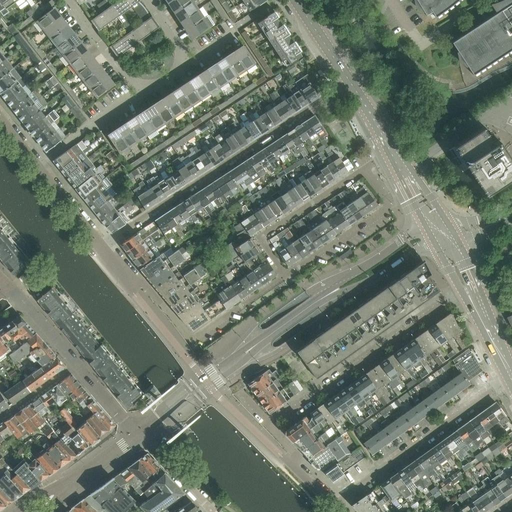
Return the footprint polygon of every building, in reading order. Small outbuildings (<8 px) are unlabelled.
[(15,3),(12,0),(0,0),(0,11),(3,16),(3,15),(8,12),(6,9),(15,3)] [(51,0),(44,6),(46,9),(56,2),(54,0),(51,0)] [(140,0),(119,0),(112,5),(119,15),(121,14),(131,7),(143,23),(150,18),(149,15),(148,14),(147,12),(146,10),(144,8),(142,5),(140,3),(138,2),(140,0)] [(192,0),(172,0),(169,3),(169,2),(175,11),(192,0)] [(181,20),(181,21),(198,9),(192,0),(175,11),(181,20)] [(214,0),(211,0),(210,1),(216,10),(220,8),(214,0)] [(246,0),(244,2),(250,11),(265,0),(246,0)] [(511,0),(419,0),(423,5),(420,7),(423,11),(426,16),(426,15),(424,11),(429,8),(435,17),(442,13),(447,9),(453,4),(458,0),(498,0),(499,3),(492,5),(497,12),(451,42),(458,52),(460,50),(469,64),(467,65),(473,75),(511,49),(511,0)] [(225,2),(221,4),(227,13),(230,10),(225,2)] [(121,14),(119,15),(112,5),(93,19),(100,29),(117,17),(123,25),(127,22),(121,14)] [(44,6),(35,13),(38,16),(46,9),(44,6)] [(52,8),(36,21),(43,30),(59,17),(52,8)] [(220,8),(216,10),(223,19),(226,17),(220,8)] [(198,9),(181,21),(181,20),(187,29),(204,18),(198,9)] [(230,10),(227,13),(233,22),(236,19),(230,10)] [(274,12),(258,23),(263,32),(279,21),(276,18),(278,17),(274,12)] [(35,13),(27,19),(29,23),(38,16),(35,13)] [(193,38),(193,39),(214,25),(208,15),(204,18),(187,29),(193,38)] [(59,17),(43,30),(50,38),(66,26),(59,17)] [(143,23),(131,31),(138,41),(140,40),(158,27),(151,17),(150,18),(143,23)] [(27,19),(18,26),(21,29),(29,23),(27,19)] [(279,21),(263,32),(269,40),(286,29),(283,24),(281,25),(279,21)] [(133,30),(127,22),(123,25),(129,33),(133,30)] [(13,26),(8,30),(14,37),(18,33),(13,26)] [(66,26),(50,38),(57,47),(73,34),(66,26)] [(288,35),(289,34),(286,29),(269,40),(275,49),(290,38),(288,35)] [(25,30),(21,33),(28,42),(31,39),(25,30)] [(131,31),(112,45),(119,55),(136,43),(142,51),(146,48),(140,40),(138,41),(131,31)] [(244,31),(241,34),(247,43),(250,40),(244,31)] [(14,37),(13,37),(17,42),(22,38),(18,33),(14,37)] [(73,34),(57,47),(63,55),(79,43),(73,34)] [(290,38),(275,49),(280,57),(297,46),(294,41),(293,42),(290,38)] [(31,39),(28,42),(35,50),(38,48),(31,39)] [(250,40),(247,43),(252,51),(256,49),(250,40)] [(26,43),(20,47),(28,56),(29,55),(32,53),(33,52),(26,43)] [(79,43),(63,55),(70,64),(86,51),(79,43)] [(299,52),(300,51),(297,46),(280,57),(286,66),(302,56),(299,52)] [(235,53),(246,70),(255,64),(244,47),(235,53)] [(38,48),(35,50),(42,59),(45,56),(38,48)] [(146,48),(142,51),(148,59),(152,56),(146,48)] [(256,49),(252,51),(258,60),(262,57),(256,49)] [(86,51),(70,64),(77,72),(93,60),(86,51)] [(235,53),(226,59),(237,76),(246,70),(235,53)] [(45,56),(42,59),(48,67),(51,65),(45,56)] [(262,57),(258,60),(264,68),(267,66),(262,57)] [(0,62),(0,77),(13,68),(5,59),(0,62)] [(226,59),(217,65),(228,82),(237,76),(226,59)] [(93,60),(77,72),(83,81),(99,68),(93,60)] [(41,62),(36,65),(42,72),(46,69),(41,62)] [(51,65),(48,67),(55,76),(58,73),(51,65)] [(228,82),(217,65),(208,71),(219,88),(228,82)] [(294,65),(287,69),(290,74),(297,69),(294,65)] [(267,66),(264,68),(270,77),(273,75),(267,66)] [(0,77),(0,93),(19,78),(20,78),(13,68),(0,77)] [(99,68),(83,81),(90,89),(106,77),(99,68)] [(208,71),(199,77),(210,94),(219,88),(208,71)] [(58,73),(55,76),(62,84),(65,82),(58,73)] [(52,76),(46,81),(51,88),(54,86),(57,84),(58,83),(52,76)] [(254,82),(256,86),(266,80),(263,76),(254,82)] [(106,77),(90,89),(97,98),(113,85),(112,85),(106,77)] [(210,94),(199,77),(190,83),(201,100),(210,94)] [(296,84),(308,103),(318,97),(309,84),(304,87),(300,82),(296,77),(293,79),(296,84)] [(19,78),(0,93),(6,101),(25,86),(19,78)] [(323,90),(316,80),(316,79),(311,82),(318,93),(323,90)] [(65,82),(62,84),(68,93),(71,90),(65,82)] [(254,82),(245,88),(247,92),(256,86),(254,82)] [(190,83),(181,89),(192,106),(201,100),(190,83)] [(287,93),(283,95),(295,112),(301,108),(287,87),(286,84),(282,86),(287,93)] [(291,84),(287,87),(301,108),(308,103),(296,84),(293,86),(291,84)] [(25,86),(6,101),(12,108),(31,93),(25,86)] [(245,88),(236,94),(238,98),(247,92),(245,88)] [(181,89),(172,95),(183,112),(192,106),(181,89)] [(71,90),(68,93),(75,101),(78,99),(71,90)] [(275,96),(274,97),(288,117),(295,112),(283,95),(280,97),(276,92),(273,94),(275,96)] [(31,93),(12,108),(17,115),(36,100),(31,93)] [(269,95),(273,102),(270,104),(281,121),(288,117),(274,97),(275,96),(273,94),(273,93),(269,95)] [(236,94),(227,100),(229,104),(238,98),(236,94)] [(172,95),(163,101),(174,118),(183,112),(172,95)] [(36,100),(17,115),(23,122),(42,107),(47,103),(41,96),(36,100)] [(69,98),(65,101),(71,108),(75,105),(69,98)] [(78,99),(75,101),(82,110),(85,107),(78,99)] [(227,100),(218,106),(220,110),(229,104),(227,100)] [(262,100),(259,102),(274,125),(281,121),(270,104),(266,106),(262,100)] [(163,101),(154,107),(165,124),(174,118),(163,101)] [(262,114),(259,117),(267,130),(274,125),(259,102),(256,104),(262,114)] [(218,106),(209,112),(211,116),(220,110),(218,106)] [(42,107),(23,122),(29,130),(48,115),(42,107)] [(165,124),(154,107),(145,113),(156,130),(165,124)] [(34,137),(53,122),(59,117),(53,110),(48,115),(29,130),(34,137)] [(225,110),(219,114),(221,118),(228,113),(225,110)] [(242,113),(246,119),(243,122),(254,139),(261,134),(248,116),(247,113),(245,111),(242,113)] [(247,113),(248,116),(261,134),(267,130),(259,117),(256,113),(253,115),(250,111),(247,113)] [(209,112),(200,118),(202,122),(211,116),(209,112)] [(76,115),(75,116),(81,124),(85,120),(79,113),(76,115)] [(145,113),(136,119),(147,136),(150,140),(159,134),(156,130),(145,113)] [(326,144),(326,142),(324,139),(323,137),(327,134),(324,130),(314,116),(307,121),(319,139),(323,145),(325,148),(328,146),(326,144)] [(232,120),(231,120),(247,143),(254,139),(243,122),(239,124),(235,117),(232,119),(232,120)] [(200,118),(191,124),(193,128),(202,122),(200,118)] [(147,136),(136,119),(127,124),(138,141),(147,136)] [(233,128),(229,131),(240,148),(247,143),(231,120),(232,120),(232,119),(228,122),(233,128)] [(313,145),(317,143),(316,141),(319,139),(307,121),(300,125),(313,145)] [(53,122),(34,137),(40,144),(59,129),(53,122)] [(127,124),(118,130),(129,147),(138,141),(127,124)] [(191,124),(182,130),(184,134),(193,128),(191,124)] [(303,144),(304,144),(305,143),(309,148),(313,145),(300,125),(294,129),(303,144)] [(460,143),(454,147),(460,155),(465,163),(469,169),(476,180),(484,191),(486,195),(511,177),(511,159),(500,141),(495,144),(493,141),(484,127),(460,143)] [(59,129),(40,144),(46,152),(65,137),(59,129)] [(223,129),(220,131),(221,133),(234,152),(240,148),(229,131),(226,133),(223,129)] [(294,129),(287,134),(299,153),(300,152),(303,157),(306,155),(302,148),(305,146),(304,144),(303,144),(294,129)] [(118,130),(108,137),(119,154),(129,147),(118,130)] [(182,130),(173,136),(175,139),(184,134),(182,130)] [(191,132),(185,137),(187,141),(194,136),(191,132)] [(221,133),(214,138),(218,143),(227,157),(234,152),(221,133)] [(280,138),(289,151),(292,148),(296,155),(299,153),(287,134),(280,138)] [(218,143),(215,145),(208,135),(204,138),(220,161),(227,157),(218,143)] [(173,136),(164,142),(166,145),(175,139),(173,136)] [(185,137),(178,141),(180,145),(187,141),(185,137)] [(208,150),(205,153),(213,166),(220,161),(204,138),(201,140),(208,150)] [(292,156),(289,151),(280,138),(274,142),(285,160),(292,156)] [(81,141),(53,161),(59,168),(84,150),(82,147),(85,145),(81,141)] [(164,142),(155,148),(157,151),(166,145),(164,142)] [(274,142),(267,147),(276,159),(279,157),(283,163),(286,161),(285,160),(274,142)] [(84,154),(91,148),(89,145),(87,147),(84,150),(59,168),(65,176),(65,175),(84,161),(86,160),(83,156),(85,155),(84,154)] [(187,155),(188,157),(199,175),(206,170),(192,148),(191,147),(187,150),(189,153),(187,155)] [(197,151),(194,147),(192,148),(206,170),(213,166),(205,153),(201,148),(197,151)] [(278,169),(272,161),(276,159),(267,147),(261,151),(274,171),(278,169)] [(325,149),(324,149),(328,156),(332,162),(341,175),(348,171),(339,157),(336,159),(328,147),(325,149)] [(155,148),(146,154),(148,157),(157,151),(155,148)] [(112,151),(106,155),(109,159),(115,155),(112,151)] [(262,168),(266,166),(271,173),(274,171),(261,151),(254,155),(262,168)] [(319,153),(318,153),(335,179),(341,175),(332,162),(328,156),(325,158),(321,151),(319,153)] [(322,168),(320,170),(329,184),(335,179),(318,153),(314,156),(322,168)] [(146,154),(137,160),(139,163),(148,157),(146,154)] [(173,156),(175,159),(175,160),(178,164),(175,166),(177,170),(186,183),(193,179),(180,158),(179,159),(177,154),(173,156)] [(254,155),(247,160),(259,178),(266,173),(262,168),(254,155)] [(199,175),(188,157),(185,160),(183,156),(180,158),(193,179),(199,175)] [(303,158),(296,162),(299,166),(305,162),(306,161),(305,161),(303,158)] [(137,160),(128,166),(130,169),(139,163),(137,160)] [(247,160),(241,164),(252,182),(253,182),(259,178),(247,160)] [(306,161),(305,162),(310,170),(322,188),(329,184),(320,170),(317,172),(308,160),(306,161)] [(84,161),(65,175),(71,183),(90,168),(93,165),(90,162),(87,164),(84,161)] [(296,162),(289,166),(292,170),(299,166),(296,162)] [(234,168),(247,188),(250,192),(253,189),(249,184),(252,182),(241,164),(234,168)] [(93,175),(91,173),(96,169),(93,165),(90,168),(71,183),(75,188),(75,189),(93,175)] [(93,175),(75,189),(82,197),(105,178),(101,173),(104,170),(100,165),(96,169),(91,173),(93,175)] [(289,166),(283,171),(285,174),(288,173),(291,170),(292,170),(289,166)] [(163,170),(164,171),(160,173),(161,175),(173,192),(179,188),(170,174),(166,168),(163,170)] [(234,168),(228,173),(236,185),(239,183),(244,190),(247,188),(234,168)] [(177,170),(170,174),(179,188),(186,183),(177,170)] [(288,173),(296,185),(293,188),(302,201),(309,197),(297,179),(291,170),(288,173)] [(303,174),(307,179),(315,192),(322,188),(310,170),(303,174)] [(228,173),(221,177),(233,196),(240,191),(236,185),(228,173)] [(123,176),(130,187),(134,184),(132,182),(126,174),(123,176)] [(303,174),(297,179),(309,197),(315,192),(307,179),(303,174)] [(157,176),(153,178),(166,197),(173,192),(161,175),(158,177),(157,176)] [(221,177),(214,181),(225,198),(229,195),(230,198),(233,196),(221,177)] [(108,188),(105,184),(108,181),(105,178),(82,197),(88,204),(108,188)] [(152,182),(148,184),(159,201),(166,197),(153,178),(150,180),(152,182)] [(278,178),(278,179),(296,205),(302,201),(293,188),(289,182),(286,184),(284,181),(282,182),(280,178),(278,178)] [(277,192),(289,210),(296,205),(278,179),(275,181),(280,190),(277,192)] [(142,181),(138,184),(139,186),(152,206),(159,201),(148,184),(145,186),(142,181)] [(224,202),(223,201),(226,199),(225,198),(214,181),(208,186),(221,205),(222,207),(224,205),(223,203),(224,202)] [(271,183),(265,187),(282,214),(289,210),(277,192),(271,183)] [(351,185),(369,211),(377,205),(366,192),(363,194),(355,183),(351,185)] [(348,188),(356,199),(353,201),(362,215),(369,211),(351,185),(348,188)] [(139,186),(133,191),(138,199),(145,210),(152,206),(139,186)] [(208,186),(201,190),(210,203),(213,201),(217,207),(221,205),(208,186)] [(265,187),(261,189),(267,198),(264,200),(276,218),(282,214),(265,187)] [(88,204),(94,211),(116,193),(113,190),(111,192),(108,188),(88,204)] [(116,193),(94,211),(99,218),(114,207),(119,203),(116,199),(125,191),(123,188),(116,193)] [(201,190),(195,194),(207,213),(208,214),(211,212),(206,205),(210,203),(201,190)] [(252,196),(249,191),(243,196),(246,200),(252,196)] [(259,191),(255,194),(256,196),(256,197),(254,199),(255,201),(269,222),(276,218),(264,200),(259,191)] [(341,192),(338,194),(355,220),(362,215),(353,201),(349,204),(341,192)] [(196,211),(201,219),(208,214),(207,213),(195,194),(188,199),(196,211)] [(342,208),(339,211),(349,225),(355,220),(338,194),(334,197),(337,201),(342,208)] [(131,205),(138,199),(136,196),(117,211),(114,207),(99,218),(105,226),(131,205)] [(193,213),(196,211),(188,199),(181,203),(194,222),(197,220),(193,213)] [(254,207),(251,209),(263,227),(269,222),(255,201),(252,203),(254,207)] [(327,202),(324,203),(342,229),(349,225),(339,211),(338,211),(335,206),(332,208),(331,206),(330,207),(327,202)] [(191,224),(194,222),(181,203),(175,207),(187,226),(190,223),(191,224)] [(321,206),(326,213),(322,215),(335,234),(342,229),(324,203),(321,206)] [(248,211),(244,204),(240,207),(256,231),(263,227),(251,209),(248,211)] [(130,220),(126,215),(134,209),(131,205),(105,226),(111,233),(130,220)] [(175,207),(168,212),(186,238),(192,234),(190,230),(184,234),(182,230),(182,229),(187,226),(175,207)] [(240,207),(237,209),(244,220),(237,225),(246,237),(249,235),(250,236),(256,231),(240,207)] [(223,209),(217,213),(219,217),(226,213),(224,210),(223,209)] [(335,234),(322,215),(319,217),(314,210),(310,212),(328,238),(335,234)] [(181,236),(177,239),(179,243),(186,238),(168,212),(162,216),(170,229),(173,226),(177,232),(176,232),(179,236),(181,235),(181,236)] [(312,223),(309,225),(322,243),(328,238),(310,212),(307,215),(312,223)] [(155,221),(166,237),(168,240),(174,235),(170,229),(162,216),(155,221)] [(210,217),(203,222),(206,226),(213,221),(210,217)] [(300,219),(297,222),(315,248),(322,243),(309,225),(308,224),(305,226),(300,219)] [(302,236),(298,238),(308,252),(315,248),(297,222),(293,224),(302,236)] [(143,240),(140,237),(146,232),(144,228),(142,229),(137,233),(120,244),(126,252),(143,240)] [(287,228),(283,230),(301,257),(308,252),(298,238),(295,240),(287,228)] [(283,230),(276,235),(294,261),(301,257),(283,230)] [(143,240),(126,252),(132,259),(153,244),(150,240),(152,239),(149,235),(143,240)] [(276,235),(269,240),(287,266),(294,261),(276,235)] [(227,253),(216,260),(221,267),(233,260),(255,244),(251,237),(245,241),(244,239),(236,244),(233,243),(230,244),(227,246),(225,248),(225,251),(227,253)] [(0,258),(14,247),(7,238),(0,244),(0,258)] [(153,244),(132,259),(138,267),(154,255),(159,252),(156,248),(161,245),(158,241),(153,244)] [(255,244),(233,260),(235,263),(236,262),(238,266),(244,262),(246,261),(249,259),(256,254),(260,251),(255,244)] [(14,247),(0,258),(0,259),(7,267),(21,255),(14,247)] [(167,249),(139,269),(147,278),(179,256),(176,252),(171,255),(167,249)] [(256,254),(262,263),(259,265),(269,279),(276,274),(262,254),(260,251),(256,254)] [(348,251),(337,258),(338,260),(340,262),(351,254),(348,251)] [(21,255),(7,267),(14,276),(28,263),(21,255)] [(179,256),(147,278),(155,288),(178,271),(174,266),(182,261),(179,256)] [(249,259),(246,261),(261,284),(269,279),(259,265),(256,268),(249,259)] [(405,274),(413,286),(429,275),(431,274),(424,260),(405,274)] [(245,268),(248,273),(245,275),(254,289),(261,284),(246,261),(244,262),(238,266),(241,270),(245,268)] [(178,271),(155,288),(163,297),(202,270),(204,268),(206,267),(202,263),(182,276),(178,271)] [(206,267),(204,268),(208,274),(214,269),(211,264),(206,267)] [(235,268),(231,271),(238,280),(247,294),(254,289),(245,275),(241,277),(235,268)] [(193,290),(190,285),(205,274),(202,270),(163,297),(171,306),(193,290)] [(228,273),(224,276),(240,299),(247,294),(238,280),(234,282),(228,273)] [(405,274),(396,280),(416,308),(424,302),(413,286),(405,274)] [(429,275),(413,286),(424,302),(440,291),(429,275)] [(227,287),(223,290),(233,304),(240,299),(224,276),(221,278),(227,287)] [(396,280),(388,286),(408,313),(416,308),(396,280)] [(388,286),(380,292),(399,319),(408,313),(388,286)] [(199,299),(196,294),(199,292),(197,287),(193,290),(171,306),(178,314),(199,299)] [(213,290),(217,296),(219,299),(226,309),(233,304),(223,290),(220,292),(216,287),(213,290)] [(37,300),(44,309),(58,296),(51,288),(37,300)] [(380,292),(371,298),(391,325),(399,319),(380,292)] [(58,296),(44,309),(51,317),(65,305),(58,296)] [(178,314),(185,323),(186,322),(207,308),(219,299),(217,296),(208,302),(208,301),(204,304),(200,298),(199,299),(178,314)] [(371,298),(363,304),(383,331),(391,325),(371,298)] [(186,322),(185,323),(193,331),(213,317),(226,309),(219,299),(207,308),(186,322)] [(363,304),(355,309),(375,337),(383,331),(363,304)] [(65,305),(51,317),(58,325),(72,313),(65,305)] [(355,309),(346,315),(366,343),(375,337),(355,309)] [(58,325),(65,334),(79,321),(72,313),(58,325)] [(453,336),(461,350),(465,347),(461,340),(456,334),(460,331),(452,315),(449,314),(442,319),(454,336),(453,336)] [(18,329),(9,336),(14,342),(15,342),(19,348),(26,343),(28,340),(36,334),(20,315),(12,321),(18,329)] [(346,315),(338,321),(358,349),(366,343),(346,315)] [(442,319),(435,324),(447,341),(446,341),(453,351),(456,354),(459,352),(450,338),(453,336),(454,336),(442,319)] [(6,326),(4,327),(3,328),(9,336),(18,329),(12,321),(12,322),(12,321),(11,322),(7,325),(6,325),(6,326)] [(79,321),(65,334),(71,342),(86,329),(79,321)] [(338,321),(330,327),(350,355),(358,349),(338,321)] [(435,324),(428,329),(440,346),(446,341),(447,341),(435,324)] [(330,327),(322,333),(341,361),(350,355),(330,327)] [(14,342),(9,336),(3,328),(0,330),(0,336),(12,353),(19,348),(15,342),(14,342)] [(86,329),(71,342),(78,350),(93,337),(86,329)] [(436,348),(440,346),(428,329),(421,334),(442,363),(445,361),(436,348)] [(322,333),(313,339),(333,367),(341,361),(322,333)] [(12,353),(9,355),(14,363),(28,354),(29,355),(30,355),(45,344),(42,340),(36,334),(28,340),(26,343),(19,348),(12,353)] [(421,334),(414,339),(426,355),(429,353),(438,365),(442,363),(421,334)] [(0,360),(6,356),(5,354),(8,352),(9,354),(9,355),(12,353),(0,336),(0,360)] [(93,337),(78,350),(85,358),(100,346),(93,337)] [(313,339),(305,345),(325,373),(333,367),(313,339)] [(432,371),(422,358),(426,355),(414,339),(407,344),(422,365),(426,371),(428,373),(432,371)] [(29,355),(28,357),(33,363),(51,350),(45,344),(30,355),(29,355)] [(407,344),(400,349),(412,365),(415,370),(422,365),(407,344)] [(300,348),(296,351),(316,379),(325,373),(305,345),(300,348)] [(85,358),(92,366),(107,354),(100,346),(85,358)] [(400,349),(393,354),(410,377),(413,374),(409,368),(412,365),(400,349)] [(480,371),(481,370),(471,353),(470,353),(468,349),(452,360),(461,373),(467,380),(473,375),(474,375),(480,370),(480,371)] [(51,350),(33,363),(38,369),(56,356),(51,350)] [(107,354),(92,366),(99,374),(114,362),(107,354)] [(393,354),(387,359),(398,375),(402,373),(406,379),(410,377),(393,354)] [(35,371),(43,382),(65,366),(57,356),(56,356),(38,369),(35,371)] [(395,378),(398,375),(387,359),(380,364),(396,387),(399,384),(395,378)] [(114,362),(99,374),(106,383),(121,371),(114,362)] [(380,364),(373,369),(384,384),(387,382),(397,396),(400,393),(396,387),(380,364)] [(284,366),(280,369),(283,374),(288,371),(284,366)] [(248,384),(251,388),(251,389),(251,391),(252,393),(254,393),(255,394),(276,379),(279,377),(275,370),(271,373),(268,369),(248,384)] [(380,387),(384,384),(373,369),(366,374),(386,403),(390,401),(380,387)] [(14,370),(12,371),(12,370),(7,374),(11,380),(18,375),(14,370)] [(28,376),(22,380),(30,391),(43,382),(35,371),(28,376)] [(127,379),(121,371),(106,383),(113,391),(127,379)] [(426,371),(419,375),(422,379),(429,374),(428,373),(426,371)] [(461,373),(451,380),(460,391),(469,384),(467,380),(461,373)] [(71,374),(56,385),(60,391),(76,380),(71,374)] [(366,374),(359,379),(370,394),(373,392),(383,406),(386,403),(366,374)] [(127,379),(113,391),(120,399),(134,387),(127,379)] [(261,402),(262,403),(283,389),(276,379),(255,394),(258,398),(257,398),(258,400),(259,402),(261,403),(261,402)] [(372,397),(370,394),(359,379),(352,384),(366,404),(367,405),(371,403),(368,400),(372,397)] [(22,380),(13,386),(21,398),(30,391),(22,380)] [(76,380),(60,391),(65,397),(68,394),(80,385),(76,380)] [(241,380),(240,380),(240,381),(230,388),(234,394),(233,394),(234,394),(245,386),(241,381),(241,380)] [(412,380),(405,385),(408,389),(415,384),(412,380)] [(451,380),(442,387),(450,398),(460,391),(451,380)] [(293,382),(289,384),(292,390),(288,393),(291,397),(295,394),(296,394),(300,391),(293,382)] [(352,384),(345,389),(356,404),(359,409),(366,404),(352,384)] [(56,385),(48,391),(55,401),(59,405),(67,399),(65,397),(60,391),(56,385)] [(80,385),(68,394),(73,400),(75,399),(85,391),(80,385)] [(152,385),(143,392),(148,398),(157,390),(152,385)] [(13,386),(4,393),(12,404),(21,398),(13,386)] [(134,387),(120,399),(127,408),(142,396),(134,387)] [(442,387),(432,394),(440,405),(450,398),(442,387)] [(262,403),(262,404),(262,405),(262,406),(263,409),(265,409),(266,409),(269,413),(290,399),(283,389),(262,403)] [(345,389),(338,394),(353,415),(357,413),(352,407),(356,404),(345,389)] [(48,391),(39,397),(47,407),(55,401),(48,391)] [(85,391),(75,399),(78,403),(89,395),(85,391)] [(0,404),(3,410),(9,406),(1,395),(0,393),(0,404)] [(338,394),(331,399),(342,414),(345,412),(355,425),(359,423),(355,418),(353,415),(338,394)] [(432,394),(422,401),(430,412),(440,405),(432,394)] [(89,395),(78,403),(82,408),(83,407),(85,406),(93,400),(89,395)] [(44,418),(51,412),(47,407),(39,397),(31,403),(37,411),(43,419),(44,418)] [(338,417),(342,414),(331,399),(324,404),(345,433),(348,431),(338,417)] [(93,400),(85,406),(87,407),(88,406),(109,430),(115,425),(93,400)] [(422,401),(412,408),(421,419),(430,412),(422,401)] [(495,402),(488,407),(502,426),(509,421),(495,402)] [(31,403),(22,410),(28,417),(37,411),(31,403)] [(324,404),(317,409),(324,418),(327,422),(328,424),(331,422),(341,436),(345,433),(324,404)] [(85,406),(83,407),(87,412),(82,416),(85,420),(100,437),(109,430),(88,406),(87,407),(85,406)] [(488,407),(482,412),(495,431),(498,428),(500,431),(504,429),(502,426),(488,407)] [(82,416),(79,413),(73,418),(64,408),(59,413),(67,422),(72,428),(74,429),(75,428),(89,445),(100,437),(85,420),(82,416)] [(412,408),(403,415),(411,426),(421,419),(412,408)] [(284,432),(284,434),(285,434),(292,442),(292,441),(324,418),(317,409),(310,414),(311,416),(309,421),(305,417),(285,432),(284,432)] [(14,415),(14,416),(22,424),(29,418),(28,417),(22,410),(14,415)] [(37,411),(28,417),(29,418),(37,428),(46,421),(44,418),(43,419),(37,411)] [(482,412),(475,417),(489,435),(495,431),(482,412)] [(403,415),(393,422),(401,433),(411,426),(403,415)] [(14,416),(4,422),(13,433),(18,440),(28,432),(29,434),(30,433),(28,431),(22,424),(14,416)] [(475,417),(469,421),(479,436),(482,440),(489,435),(475,417)] [(29,418),(22,424),(28,431),(30,433),(37,428),(29,418)] [(324,418),(292,441),(296,445),(296,447),(298,449),(300,449),(300,450),(316,438),(313,434),(320,428),(327,422),(324,418)] [(480,445),(479,444),(483,441),(482,440),(479,436),(469,421),(462,426),(477,447),(480,445)] [(13,433),(4,422),(0,424),(0,432),(2,436),(7,433),(9,436),(13,433)] [(58,429),(55,432),(76,455),(82,450),(69,435),(62,427),(57,422),(54,425),(58,429)] [(73,430),(74,429),(72,428),(67,422),(62,427),(69,435),(74,430),(73,430)] [(393,422),(383,429),(391,440),(401,433),(393,422)] [(176,430),(175,431),(178,434),(180,436),(182,438),(183,438),(185,437),(186,436),(187,435),(191,432),(191,431),(191,430),(185,423),(183,424),(183,425),(182,425),(176,430)] [(364,423),(354,430),(357,434),(367,427),(364,423)] [(462,426),(456,431),(466,445),(469,449),(472,447),(474,449),(477,447),(462,426)] [(321,443),(334,433),(331,428),(316,438),(300,450),(304,454),(304,455),(307,457),(308,458),(309,458),(324,447),(321,443)] [(383,429),(373,436),(382,447),(391,440),(383,429)] [(88,446),(77,434),(74,430),(69,435),(82,450),(88,446)] [(469,449),(466,445),(456,431),(449,436),(464,456),(467,454),(465,452),(469,449)] [(57,442),(54,444),(69,460),(76,455),(55,432),(51,435),(57,442)] [(335,456),(338,454),(334,448),(336,446),(334,444),(335,443),(337,444),(343,440),(340,436),(324,447),(309,458),(308,459),(316,467),(319,468),(335,456)] [(373,436),(364,443),(372,454),(382,447),(373,436)] [(449,436),(442,440),(452,454),(455,451),(461,458),(464,456),(449,436)] [(501,439),(495,444),(496,447),(502,443),(503,442),(501,439)] [(503,442),(502,443),(506,447),(511,443),(508,439),(503,442)] [(454,463),(448,456),(452,454),(442,440),(436,445),(451,466),(454,463)] [(46,450),(60,467),(67,461),(52,445),(49,448),(46,443),(42,446),(46,450)] [(496,447),(495,444),(494,443),(487,448),(490,452),(496,447)] [(502,443),(496,447),(500,452),(501,453),(507,449),(506,447),(502,443)] [(436,445),(429,450),(439,463),(443,468),(446,466),(447,468),(451,466),(436,445)] [(24,446),(17,452),(20,456),(24,452),(27,449),(24,446)] [(359,447),(355,451),(361,460),(366,456),(359,447)] [(496,447),(490,452),(494,457),(500,452),(496,447)] [(487,448),(481,453),(484,457),(485,456),(490,452),(487,448)] [(32,461),(28,465),(42,480),(49,475),(36,458),(27,449),(24,452),(32,461)] [(54,471),(60,467),(46,450),(36,458),(49,475),(54,471)] [(429,450),(423,454),(437,475),(441,473),(439,471),(443,468),(439,463),(429,450)] [(355,451),(350,454),(357,463),(361,460),(355,451)] [(490,452),(485,456),(488,461),(494,457),(490,452)] [(147,453),(139,459),(151,474),(154,478),(156,480),(165,473),(164,473),(159,467),(159,466),(147,453)] [(350,454),(346,457),(352,466),(357,463),(350,454)] [(423,454),(416,459),(426,473),(429,477),(432,474),(435,477),(437,475),(423,454)] [(482,454),(475,458),(478,462),(480,460),(484,457),(482,454)] [(484,457),(480,460),(483,465),(488,461),(485,456),(484,457)] [(346,457),(341,461),(348,470),(352,466),(346,457)] [(475,458),(469,463),(471,466),(471,467),(473,465),(478,462),(475,458)] [(132,464),(145,479),(147,483),(149,481),(152,484),(156,480),(154,478),(151,480),(148,477),(151,474),(139,459),(132,464)] [(416,459),(409,464),(425,485),(428,483),(425,480),(429,477),(426,473),(416,459)] [(478,462),(473,465),(477,469),(477,470),(483,465),(480,460),(478,462)] [(15,471),(17,474),(30,488),(42,480),(28,465),(25,461),(24,463),(24,462),(14,471),(15,472),(15,471)] [(341,461),(336,464),(343,473),(348,470),(341,461)] [(0,487),(12,500),(22,494),(4,473),(6,471),(2,467),(0,463),(0,487)] [(8,469),(11,467),(7,463),(6,463),(2,467),(6,471),(4,473),(22,494),(30,488),(17,474),(13,477),(10,473),(10,472),(8,469)] [(335,463),(323,471),(333,482),(344,474),(343,473),(336,464),(335,463)] [(468,463),(461,467),(464,471),(471,466),(469,463),(468,463)] [(511,469),(507,463),(505,464),(506,465),(502,468),(508,476),(511,481),(511,469)] [(132,464),(127,468),(141,482),(143,485),(147,488),(152,484),(149,481),(147,483),(145,479),(132,464)] [(409,464),(403,469),(416,487),(420,485),(422,488),(425,486),(425,485),(409,464)] [(128,482),(134,488),(140,495),(143,491),(147,488),(143,485),(140,487),(138,485),(141,482),(127,468),(119,474),(128,482)] [(403,469),(396,473),(411,494),(412,496),(414,494),(412,490),(416,487),(403,469)] [(498,469),(496,471),(511,493),(511,492),(511,481),(508,476),(505,478),(498,469)] [(494,472),(496,476),(495,477),(499,482),(496,484),(506,497),(511,493),(496,471),(494,472)] [(145,511),(157,511),(183,493),(165,473),(156,480),(152,484),(147,488),(143,491),(147,496),(149,495),(150,497),(146,501),(145,501),(145,502),(140,505),(139,505),(145,511)] [(396,473),(390,478),(401,495),(404,499),(411,494),(396,473)] [(119,474),(113,479),(122,487),(128,482),(119,474)] [(453,485),(463,479),(460,475),(458,476),(451,480),(450,481),(453,485)] [(487,477),(484,479),(500,501),(506,497),(496,484),(492,479),(490,481),(487,477)] [(113,478),(111,479),(112,479),(91,494),(91,493),(90,494),(91,495),(104,508),(107,511),(122,511),(134,500),(136,502),(134,500),(135,500),(134,499),(122,487),(113,479),(113,478)] [(390,478),(380,485),(392,502),(401,495),(390,478)] [(481,482),(483,485),(480,487),(484,492),(494,506),(500,501),(484,479),(481,482)] [(445,485),(444,486),(447,490),(454,486),(453,485),(450,481),(444,485),(445,485)] [(475,486),(472,488),(488,510),(494,506),(484,492),(481,494),(475,486)] [(0,500),(5,506),(12,500),(0,487),(0,500)] [(436,487),(429,492),(432,496),(439,491),(438,490),(436,487)] [(471,493),(469,495),(469,496),(473,501),(480,511),(484,511),(488,510),(472,488),(469,490),(471,493)] [(370,492),(352,505),(359,511),(370,511),(374,509),(371,506),(377,501),(370,492)] [(480,511),(473,501),(469,496),(469,495),(466,492),(460,496),(471,511),(480,511)] [(84,499),(83,500),(96,511),(107,511),(104,508),(91,495),(84,499)] [(463,507),(461,509),(463,511),(471,511),(460,496),(458,497),(458,498),(458,499),(463,507)] [(96,511),(83,500),(83,499),(70,509),(71,509),(73,511),(96,511)] [(371,506),(374,509),(370,511),(390,511),(383,503),(384,503),(381,499),(377,501),(371,506)] [(176,511),(192,511),(198,508),(191,501),(176,511)] [(463,511),(461,509),(456,502),(450,507),(454,511),(463,511)]
